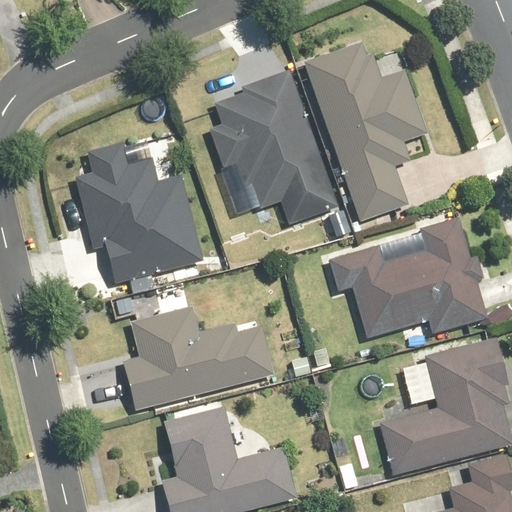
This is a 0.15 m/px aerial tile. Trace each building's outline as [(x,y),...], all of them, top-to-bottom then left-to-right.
[(362,44),(301,67),(359,225),(404,209),(389,170),(407,164),(401,146),(425,138),(402,72),(376,81),(362,44)] [(221,125),(205,131),(220,171),(232,166),(241,191),(249,188),(257,209),(277,202),(286,226),(339,205),(289,72),(242,91),(244,95),(214,106),(221,125)] [(155,289),(151,275),(200,263),(178,178),(157,184),(151,161),(126,168),(120,144),(84,153),(88,171),(73,175),(92,251),(102,248),(111,286),(128,282),(132,295),(155,289)] [(455,223),(324,257),(335,298),(347,296),(360,342),(423,326),(426,338),(480,324),(470,285),(482,281),(476,257),(465,260),(455,223)] [(135,359),(119,363),(130,411),(270,378),(259,331),(235,336),(233,328),(200,336),(193,307),(126,322),(135,359)] [(434,411),(378,424),(390,476),(510,448),(500,407),(506,407),(491,341),(422,357),(434,411)] [(308,358),(287,363),(291,383),(312,379),(308,358)] [(173,477),(157,481),(165,511),(247,511),(293,499),(278,444),(237,455),(223,406),(159,424),(173,477)] [(430,511),(511,511),(511,507),(508,492),(511,490),(511,482),(504,453),(462,464),(467,480),(447,486),(452,506),(430,511)]
